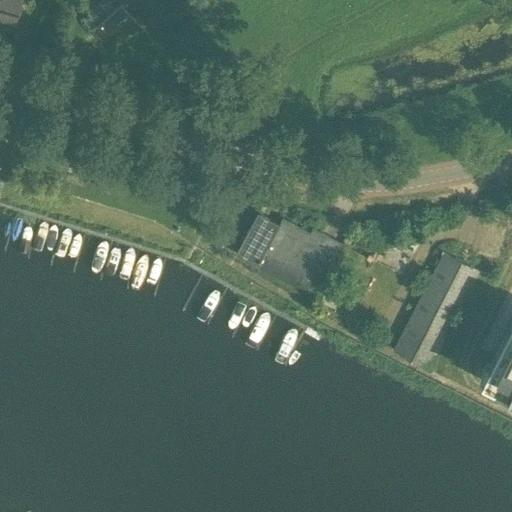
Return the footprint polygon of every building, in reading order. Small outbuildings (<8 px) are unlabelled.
[(0,0),(0,22),(12,26),(19,0),(0,0)] [(13,135),(9,149),(37,157),(41,143),(13,135)] [(213,219),(217,210),(208,205),(203,214),(213,219)] [(249,228),(251,229),(238,252),(258,263),(257,264),(285,279),(311,232),(283,217),(280,223),(258,211),(249,228)] [(388,245),(399,250),(404,241),(393,235),(388,245)] [(444,251),(394,349),(429,367),(432,362),(441,367),(452,346),(443,341),(472,283),(481,288),(488,273),(479,269),(444,251)] [(511,320),(484,376),(511,390),(511,320)]
